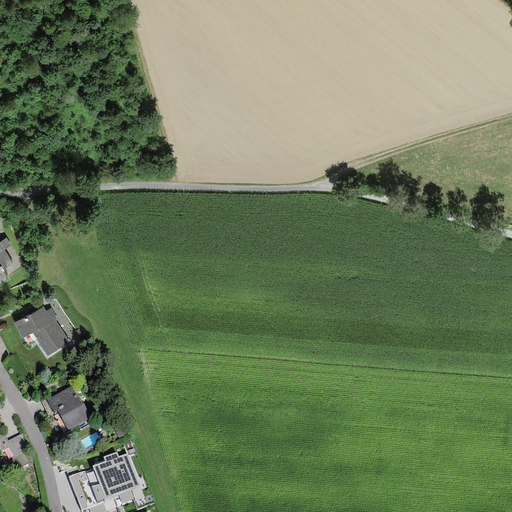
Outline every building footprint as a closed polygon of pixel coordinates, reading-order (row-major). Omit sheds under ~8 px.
[(0,240),(0,239),(0,276),(9,271),(5,265),(14,260),(5,247),(11,243),(7,236),(0,240)] [(48,354),(70,339),(57,319),(57,317),(52,306),(47,309),(44,304),(14,320),(23,336),(33,330),(48,354)] [(72,388),(47,402),(55,415),(57,413),(68,433),(92,420),(83,404),(81,405),(72,388)] [(120,439),(127,435),(122,425),(115,429),(120,439)] [(9,443),(0,429),(0,428),(0,448),(3,453),(8,449),(15,461),(31,452),(21,435),(9,443)] [(97,469),(70,480),(83,511),(130,494),(137,511),(149,507),(129,455),(119,459),(118,455),(95,465),(97,469)]
